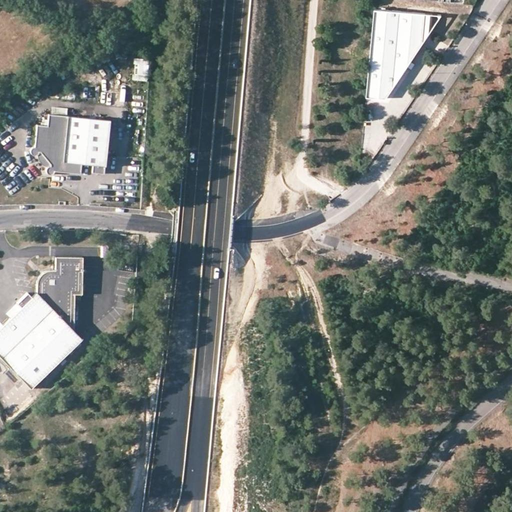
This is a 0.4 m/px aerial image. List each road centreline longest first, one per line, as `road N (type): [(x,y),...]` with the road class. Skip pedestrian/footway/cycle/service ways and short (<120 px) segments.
road 1 (tertiary): [(492,0),(389,158),(314,221),(239,232),(0,218)]
road 2 (primary): [(212,0),(157,511)]
road 3 (primary): [(191,511),(235,0)]
road 4 (track): [(315,511),(329,446),(323,381),(297,270),(277,231)]
road 5 (track): [(316,0),(293,227)]
road 6 (tertiary): [(412,511),(452,442),(511,385)]
road 7 (track): [(326,465),(371,419),(411,403),(454,411)]
